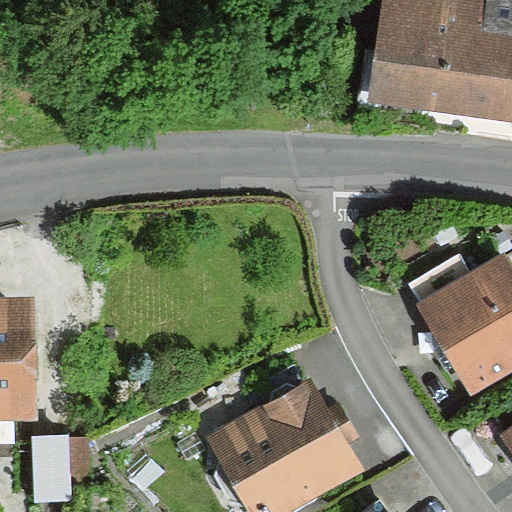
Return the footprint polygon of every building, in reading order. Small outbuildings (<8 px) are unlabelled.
[(511,0),(380,0),(366,106),(511,126),(511,0)] [(414,312),(467,397),(511,369),(511,273),(501,256),(466,278),(457,262),(409,292),(419,309),(414,312)] [(31,305),(0,306),(0,425),(36,424),(31,305)] [(327,421),(308,388),(205,447),(242,511),(297,511),(359,477),(344,451),(358,443),(340,413),(327,421)] [(511,430),(495,442),(511,466),(511,430)] [(85,448),(26,449),(26,504),(85,503),(85,448)]
